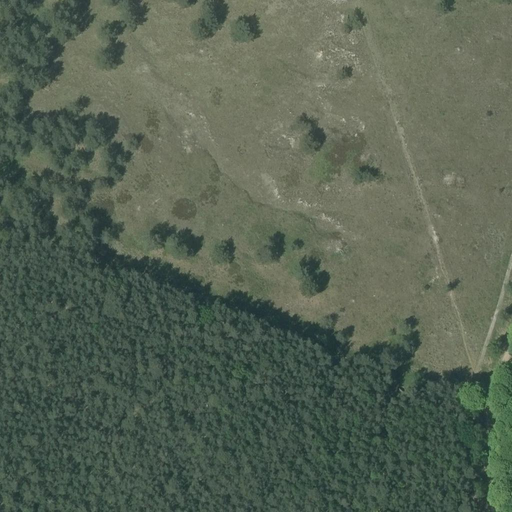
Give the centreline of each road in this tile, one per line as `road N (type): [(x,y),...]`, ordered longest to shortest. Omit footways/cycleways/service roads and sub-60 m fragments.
road 1 (unknown): [(511,254),(465,410),(475,511)]
road 2 (track): [(495,511),(486,413),(511,353)]
